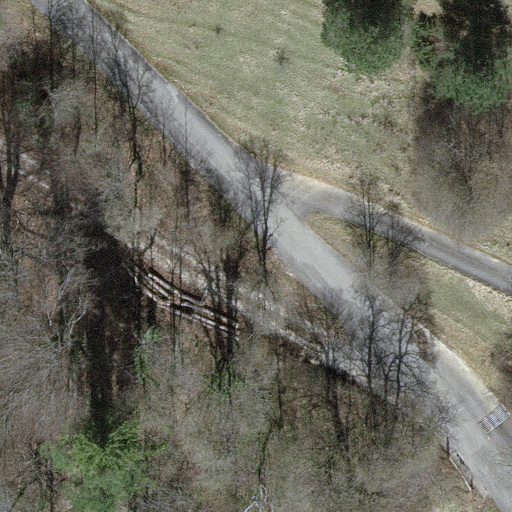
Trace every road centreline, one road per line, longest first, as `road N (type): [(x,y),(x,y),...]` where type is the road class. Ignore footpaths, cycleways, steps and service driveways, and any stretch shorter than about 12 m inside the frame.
road 1 (unclassified): [(56,0),(226,169),(442,404),(511,494)]
road 2 (track): [(0,125),(299,333),(408,367)]
